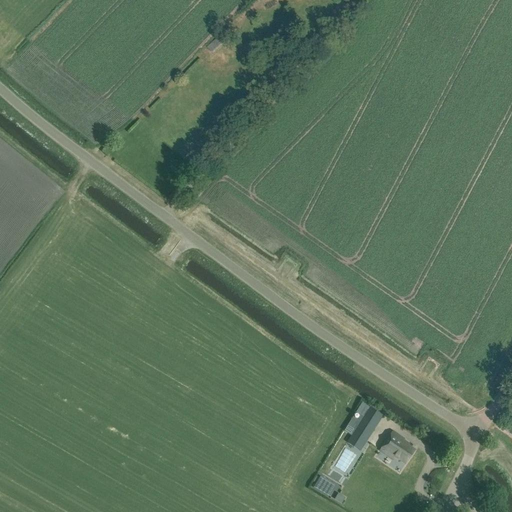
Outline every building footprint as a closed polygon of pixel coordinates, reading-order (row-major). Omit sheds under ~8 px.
[(211,52),(228,36),(224,31),(206,48),(211,52)] [(370,409),(348,443),(360,451),(382,416),(370,409)] [(405,464),(414,451),(402,442),(404,440),(392,432),(380,450),(391,458),(392,457),(398,461),(398,459),(405,464)] [(345,494),(353,481),(340,473),(331,485),(345,494)] [(320,476),(313,488),(323,493),(329,482),(320,476)]
